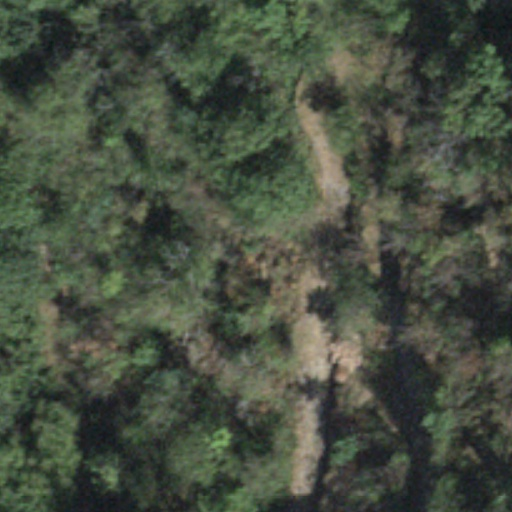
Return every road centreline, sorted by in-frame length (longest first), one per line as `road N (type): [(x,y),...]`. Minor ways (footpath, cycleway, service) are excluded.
road 1 (track): [(301,511),(319,440),(321,321),(338,231),(335,175),(314,104),(321,85),(340,74),(358,78),(374,113),(427,511)]
road 2 (track): [(14,113),(76,331),(89,511)]
